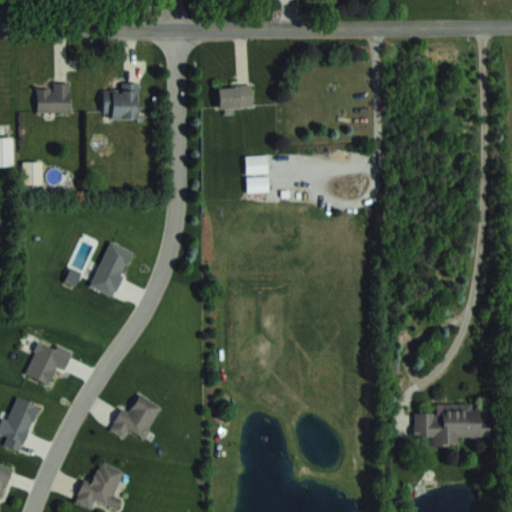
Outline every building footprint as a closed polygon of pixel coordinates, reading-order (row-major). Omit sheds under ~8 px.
[(137,83),(119,83),(119,90),(102,90),(102,118),(137,118),(137,83)] [(69,84),(51,84),(51,89),(36,89),(36,112),(69,112),(69,84)] [(251,86),(216,87),(217,108),(252,107),(251,86)] [(12,137),(0,137),(0,166),(12,166),(12,137)] [(245,192),(268,191),(267,174),(267,155),(245,155),(245,192)] [(39,162),(22,162),(22,183),(39,183),(39,162)] [(160,406),(138,394),(128,412),(120,408),(108,429),(124,437),(128,429),(143,437),(160,406)] [(456,436),(488,436),(488,418),(478,418),(478,404),(435,404),(435,413),(412,413),(412,437),(431,437),(431,446),(456,446),(456,436)] [(122,471),(98,462),(90,483),(81,479),(73,501),(91,508),(93,501),(116,510),(121,497),(113,494),(122,471)] [(0,499),(11,467),(0,463),(0,499)]
